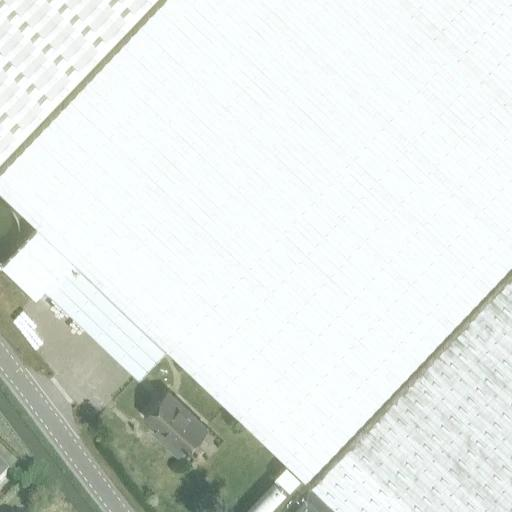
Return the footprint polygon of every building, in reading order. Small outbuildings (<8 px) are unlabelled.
[(36,224),(165,347),(304,479),(466,309),(511,259),(511,0),(161,0),(158,4),(0,169),(0,189),(4,193),(36,224)] [(0,0),(0,155),(17,137),(148,0),(0,0)] [(17,225),(17,218),(15,213),(13,209),(9,204),(7,202),(1,198),(0,197),(0,251),(3,250),(7,247),(11,243),(15,237),(17,231),(17,225)] [(36,224),(0,262),(0,263),(35,297),(44,287),(137,376),(165,347),(36,224)] [(511,511),(511,272),(440,348),(311,483),(341,511),(511,511)] [(167,390),(143,415),(167,436),(163,440),(178,453),(181,450),(183,452),(206,427),(167,390)] [(275,476),(289,489),(300,477),(286,464),(275,476)]
